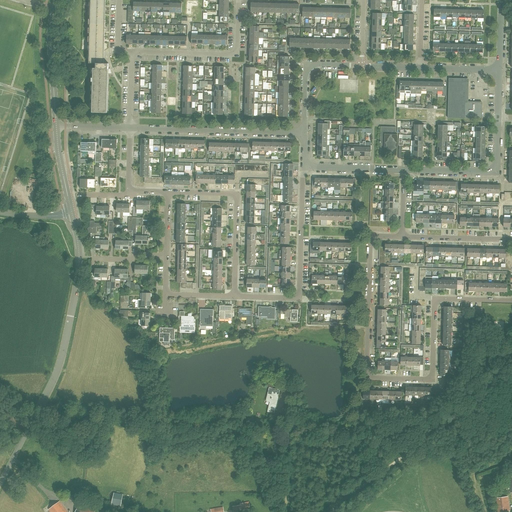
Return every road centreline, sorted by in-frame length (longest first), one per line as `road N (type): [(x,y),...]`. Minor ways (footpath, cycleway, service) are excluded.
road 1 (residential): [(434,299),(432,379),(367,377),(370,236),(402,237)]
road 2 (tertiary): [(0,482),(59,363),(77,280),(71,212)]
road 3 (track): [(334,507),(511,374)]
road 4 (residential): [(234,296),(299,297),(304,167)]
road 5 (residential): [(304,132),(130,128)]
road 6 (residential): [(234,296),(237,193),(168,191)]
road 7 (residential): [(239,0),(238,54),(131,51)]
road 8 (residential): [(404,169),(495,170),(498,117)]
road 9 (tertiary): [(56,126),(48,34),(56,0)]
road 10 (residential): [(363,66),(308,66),(304,132)]
